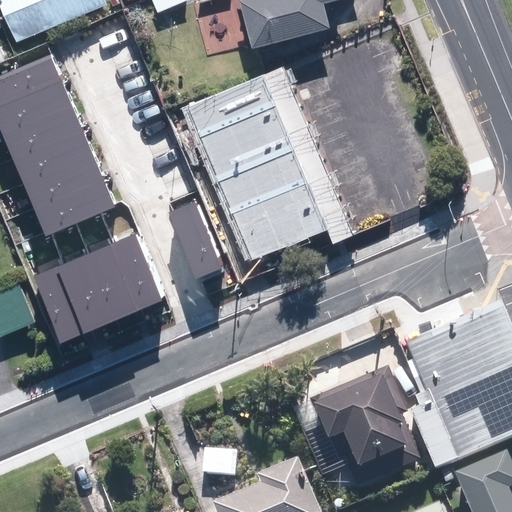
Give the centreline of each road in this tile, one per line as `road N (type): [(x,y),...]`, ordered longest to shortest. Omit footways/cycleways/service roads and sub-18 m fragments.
road 1 (residential): [(511,222),(0,436)]
road 2 (tertiary): [(462,0),(511,119)]
